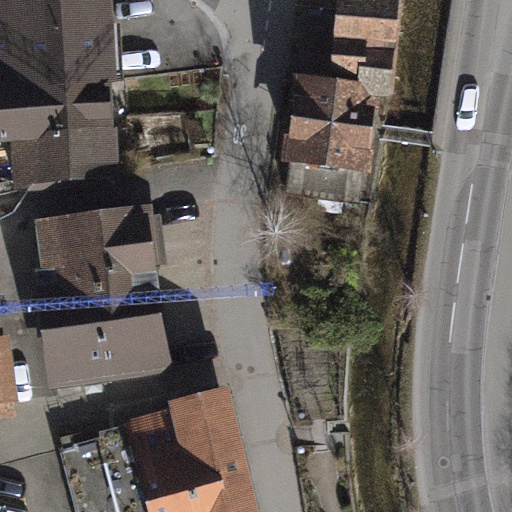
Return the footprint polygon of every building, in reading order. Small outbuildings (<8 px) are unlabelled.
[(38,135),(30,0),(1,2),(0,2),(0,137),(26,136),(38,135)] [(34,0),(30,0),(38,135),(107,130),(101,0),(34,0)] [(398,0),(345,0),(336,87),(335,90),(372,95),(389,96),(398,0)] [(372,95),(335,90),(336,87),(303,83),(296,131),(284,129),(281,147),(294,149),(288,194),(358,203),(372,95)] [(38,135),(26,136),(28,156),(23,156),(23,161),(15,161),(17,184),(110,177),(107,130),(38,135)] [(152,271),(145,214),(55,226),(63,283),(152,271)] [(152,271),(63,283),(45,286),(57,377),(165,363),(152,271)] [(4,343),(0,343),(0,400),(13,399),(4,343)] [(249,511),(221,398),(179,409),(180,414),(130,426),(131,431),(60,449),(76,511),(249,511)]
